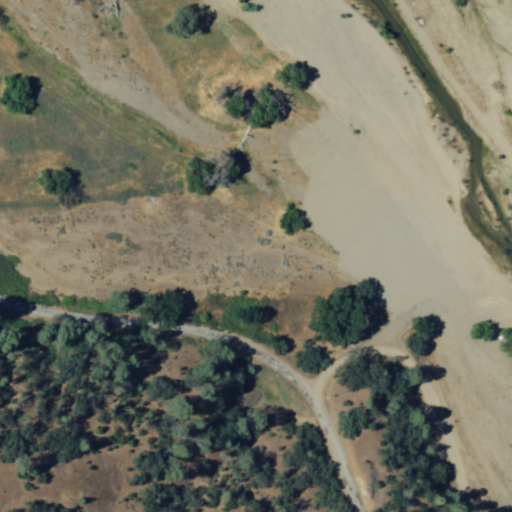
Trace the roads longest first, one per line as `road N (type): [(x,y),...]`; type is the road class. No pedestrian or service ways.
road 1 (residential): [(357,511),(314,405),(270,360),(218,340),(44,322),(0,306)]
road 2 (track): [(314,405),(327,370),(373,354),(396,359),(434,416),(466,511)]
